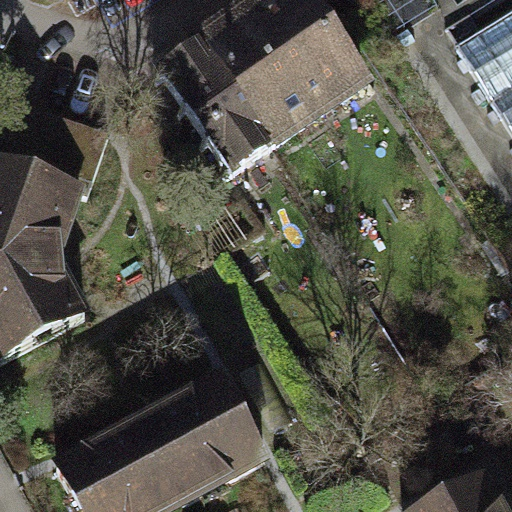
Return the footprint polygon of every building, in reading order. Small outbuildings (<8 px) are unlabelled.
[(360,90),(299,0),(291,0),(207,56),(270,150),(360,90)] [(511,9),(451,50),(491,109),(511,94),(511,9)] [(270,150),(207,56),(167,83),(230,177),(270,150)] [(511,94),(491,109),(511,140),(511,94)] [(107,137),(11,103),(0,135),(0,170),(78,198),(85,200),(107,137)] [(78,198),(0,170),(0,361),(82,315),(61,279),(60,252),(78,198)] [(222,383),(52,471),(74,511),(178,511),(266,467),(222,383)] [(498,511),(481,481),(424,511),(498,511)]
